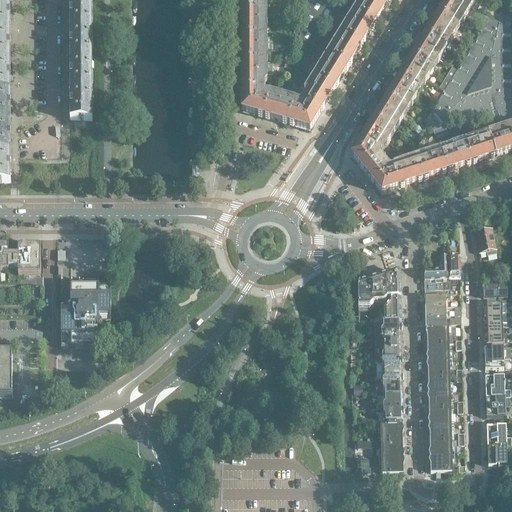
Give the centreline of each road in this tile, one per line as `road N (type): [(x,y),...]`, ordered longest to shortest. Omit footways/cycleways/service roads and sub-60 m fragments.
road 1 (residential): [(416,487),(446,494),(475,486),(471,264),(462,205)]
road 2 (residential): [(416,487),(407,225)]
road 3 (secondary): [(133,405),(204,350),(262,270)]
road 4 (secondary): [(245,258),(207,312),(113,389)]
road 5 (tertiary): [(164,215),(0,216)]
road 6 (residential): [(28,148),(50,139),(52,0)]
road 7 (secondary): [(343,123),(419,0)]
road 8 (secondary): [(0,456),(123,411)]
road 9 (residential): [(229,0),(229,127)]
road 10 (secondary): [(113,389),(0,433)]
